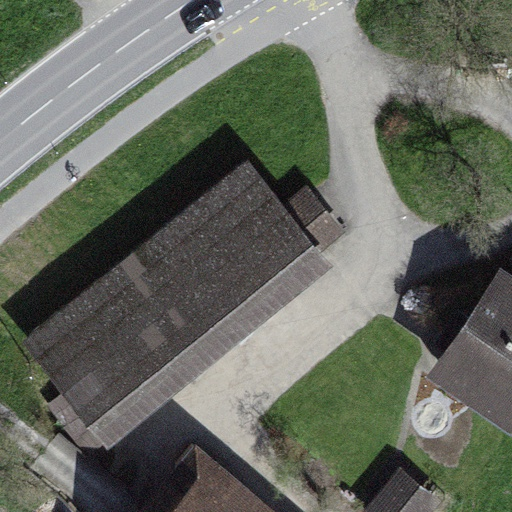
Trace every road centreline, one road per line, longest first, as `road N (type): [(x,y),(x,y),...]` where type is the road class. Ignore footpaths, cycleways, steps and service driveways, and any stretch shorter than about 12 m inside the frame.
road 1 (unknown): [(355,0),(358,88),(377,199),(373,260),(359,283),(185,427)]
road 2 (primary): [(0,145),(209,0)]
